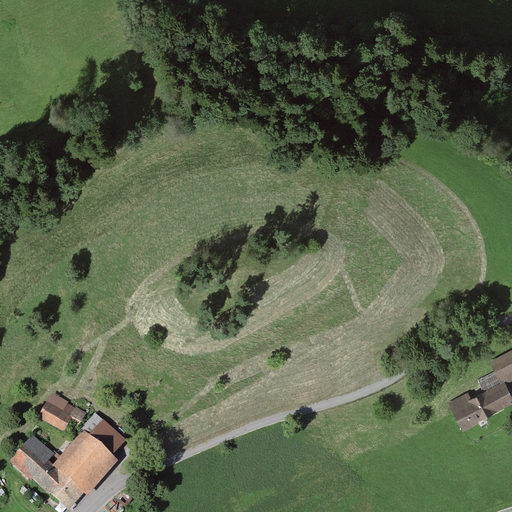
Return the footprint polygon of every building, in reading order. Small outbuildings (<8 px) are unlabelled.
[(511,379),(511,349),(490,361),(495,371),(500,380),(505,377),(508,382),(511,379)] [(500,380),(495,371),(478,380),(483,390),(500,380)] [(511,402),(511,389),(508,382),(505,377),(500,380),(483,390),(471,396),(469,392),(449,403),(464,429),(511,402)] [(69,402),(53,393),(38,418),(65,433),(71,423),(79,428),(88,413),(76,407),(76,408),(68,404),(69,402)] [(128,441),(95,413),(88,421),(81,430),(79,432),(81,433),(83,430),(113,456),(128,441)] [(88,496),(119,461),(113,456),(83,430),(81,433),(52,465),(85,494),(88,496)] [(85,494),(52,465),(49,461),(55,455),(33,435),(9,462),(31,482),(32,481),(49,496),(51,495),(69,511),(85,494)]
